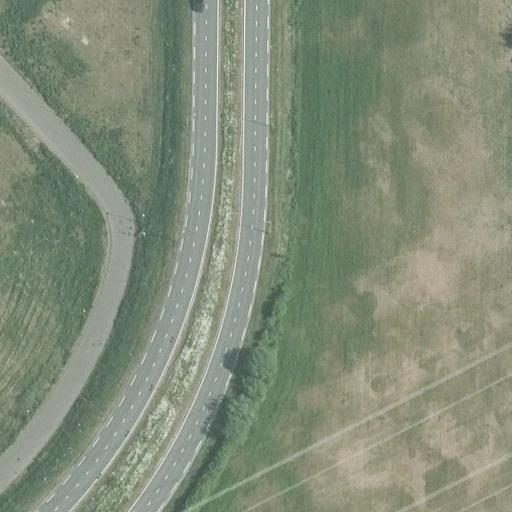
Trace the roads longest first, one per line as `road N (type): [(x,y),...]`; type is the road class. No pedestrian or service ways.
road 1 (secondary): [(205,0),(203,165),(168,328),(115,434),(51,511)]
road 2 (secondary): [(140,511),(203,408),(234,318),(249,244),(255,0)]
road 3 (unclassified): [(0,81),(116,208),(123,232),(106,306),(72,383),(0,477)]
